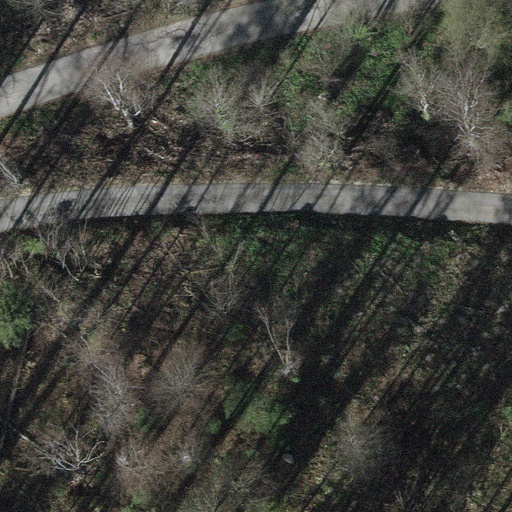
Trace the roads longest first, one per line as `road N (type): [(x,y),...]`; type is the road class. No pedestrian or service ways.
road 1 (track): [(0,215),(301,196),(511,208)]
road 2 (unclassified): [(0,97),(203,34),(362,0)]
